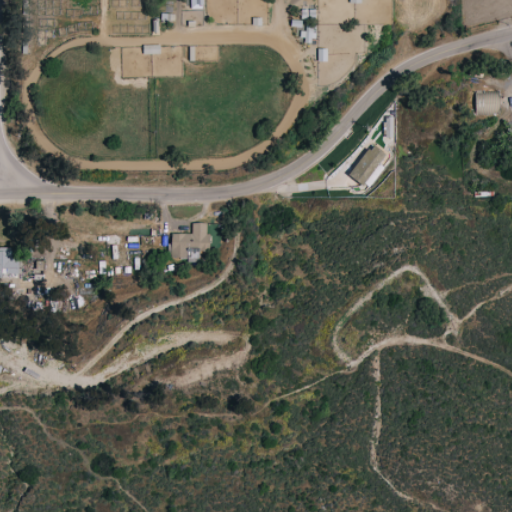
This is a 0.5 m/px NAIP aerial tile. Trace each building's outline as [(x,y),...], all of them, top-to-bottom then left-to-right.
[(189,0),(190,8),(203,8),(202,0),(189,0)] [(159,44),(142,45),(143,54),(159,53),(159,44)] [(475,92),(475,114),(498,115),(498,93),(475,92)] [(384,152),(367,143),(350,177),(366,186),(384,152)] [(206,222),(192,222),(191,233),(170,233),(169,257),(196,258),(197,251),(209,251),(210,233),(206,232),(206,222)] [(0,247),(0,275),(18,276),(18,256),(13,256),(13,248),(0,247)]
